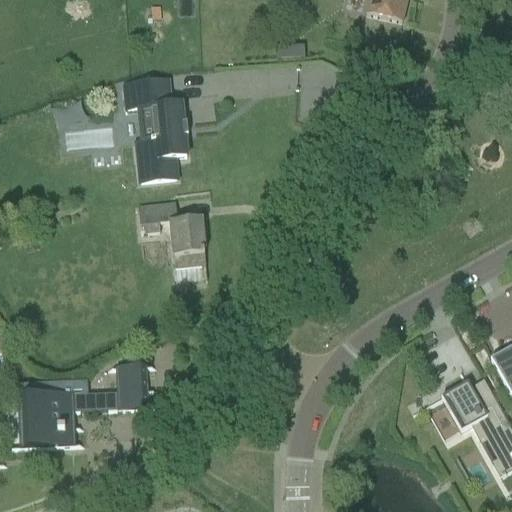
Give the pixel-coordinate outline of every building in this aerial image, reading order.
[(401,28),(407,0),(369,0),(365,20),(401,28)] [(302,50),(276,51),(276,64),(280,64),(303,63),(303,59),(302,50)] [(166,85),(125,90),(127,114),(138,112),(138,113),(150,112),(153,145),(141,146),(135,146),(137,167),(139,180),(140,188),(175,184),(174,168),(173,163),(185,162),(183,141),(185,141),(187,141),(185,128),(184,128),(182,128),(180,108),(169,109),(166,85)] [(83,109),(55,111),(58,152),(111,148),(110,122),(84,124),(83,109)] [(174,209),(137,213),(139,239),(159,237),(158,230),(170,229),(174,273),(176,289),(201,286),(200,271),(204,270),(200,224),(176,227),(174,209)] [(25,258),(40,252),(36,240),(20,245),(25,258)] [(511,351),(489,364),(511,403),(511,351)] [(86,391),(15,394),(18,454),(18,455),(73,452),(73,451),(72,435),(72,434),(71,418),(147,415),(147,414),(146,398),(146,397),(145,374),(145,372),(136,373),(114,373),(115,397),(87,398),(86,391)] [(466,388),(440,402),(460,438),(470,432),(472,431),(481,448),(486,445),(497,465),(511,456),(511,436),(494,405),(493,405),(484,410),(480,412),(466,388)]
